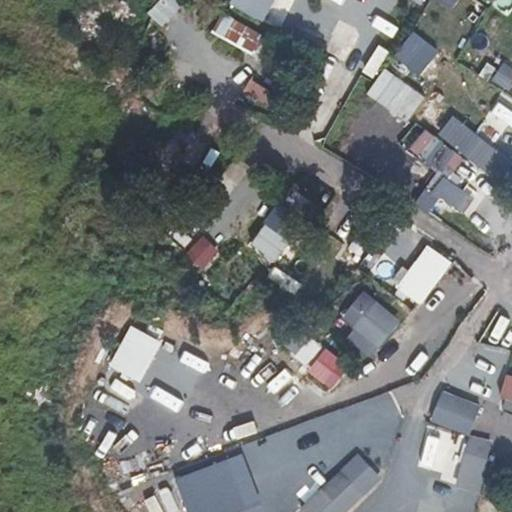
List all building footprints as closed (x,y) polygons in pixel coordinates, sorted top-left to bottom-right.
[(161,26),(181,3),(177,0),(156,0),(145,13),(161,26)] [(261,21),(272,0),(226,0),(226,2),(261,21)] [(302,0),(288,30),(325,47),(339,16),(302,0)] [(218,14),(210,34),(254,53),(263,33),(218,14)] [(456,16),(446,40),(459,45),(469,21),(456,16)] [(392,56),(434,88),(454,62),(412,30),(392,56)] [(320,95),(334,67),(319,60),(306,88),(320,95)] [(511,68),(501,62),(490,78),(507,89),(511,81),(511,68)] [(416,118),(436,132),(451,111),(431,97),(416,118)] [(435,135),(492,180),(508,160),(451,115),(435,135)] [(424,126),(405,145),(431,170),(450,151),(424,126)] [(274,259),(301,220),(276,203),(249,241),(274,259)] [(293,274),(306,280),(312,267),(325,273),(337,246),(311,234),(293,274)] [(200,235),(183,254),(200,270),(218,251),(200,235)] [(416,304),(435,278),(412,262),(394,288),(416,304)] [(393,286),(398,274),(379,266),(374,278),(393,286)] [(359,288),(336,317),(375,348),(398,320),(359,288)] [(123,324),(104,366),(136,381),(156,338),(123,324)] [(291,355),(321,378),(336,358),(306,335),(291,355)] [(166,339),(162,349),(193,362),(197,353),(166,339)] [(397,381),(421,369),(415,358),(392,370),(397,381)] [(499,397),(511,401),(511,369),(509,369),(499,397)] [(466,436),(478,405),(439,390),(427,421),(466,436)] [(441,431),(426,471),(451,480),(465,440),(441,431)] [(452,485),(476,493),(492,442),(468,435),(452,485)] [(301,511),(343,511),(381,478),(356,452),(296,507),(301,511)]
